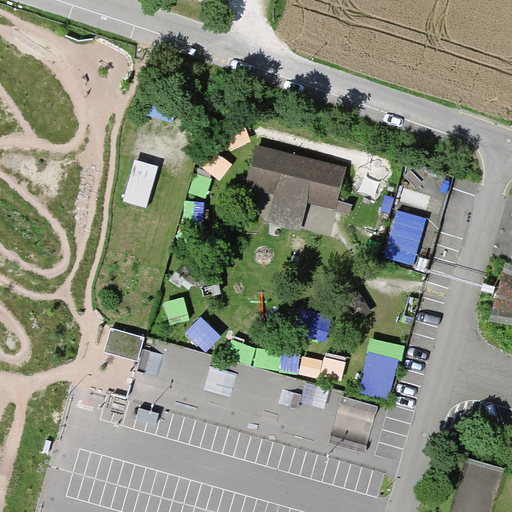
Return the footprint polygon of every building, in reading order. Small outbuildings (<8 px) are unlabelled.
[(219,131),(225,150),(251,141),(245,122),(219,131)] [(347,167),(257,145),(246,188),(273,195),(266,222),(304,232),(311,204),(336,211),(347,167)] [(203,167),(220,180),(233,163),(216,150),(203,167)] [(159,165),(134,158),(122,200),(146,207),(159,165)] [(203,169),(198,167),(196,173),(210,178),(211,174),(203,169)] [(210,178),(193,173),(187,193),(206,198),(212,178),(210,178)] [(385,194),(379,210),(389,213),(394,197),(385,194)] [(204,201),(184,200),(183,221),(203,222),(204,201)] [(426,218),(397,210),(384,257),(413,265),(426,218)] [(186,226),(174,235),(185,249),(196,240),(186,226)] [(511,263),(509,262),(494,317),(511,320),(511,263)] [(182,264),(170,280),(179,287),(182,283),(189,288),(196,279),(189,274),(191,271),(182,264)] [(371,311),(358,289),(336,301),(349,324),(371,311)] [(184,297),(163,302),(169,325),(190,320),(184,297)] [(333,315),(301,306),(293,332),(325,341),(333,315)] [(221,337),(201,316),(185,332),(206,352),(221,337)] [(144,337),(110,327),(104,352),(137,361),(144,337)] [(405,345),(370,337),(366,352),(369,352),(398,359),(401,360),(405,345)] [(256,347),(231,339),(225,356),(250,365),(256,347)] [(281,351),(256,347),(253,366),(278,370),(281,351)] [(300,354),(281,352),(279,372),(298,374),(300,354)] [(398,359),(369,352),(358,392),(387,400),(398,359)] [(323,360),(303,355),(298,374),(318,379),(323,360)] [(345,362),(324,356),(320,375),(340,380),(345,362)] [(487,511),(501,467),(461,455),(446,511),(487,511)]
